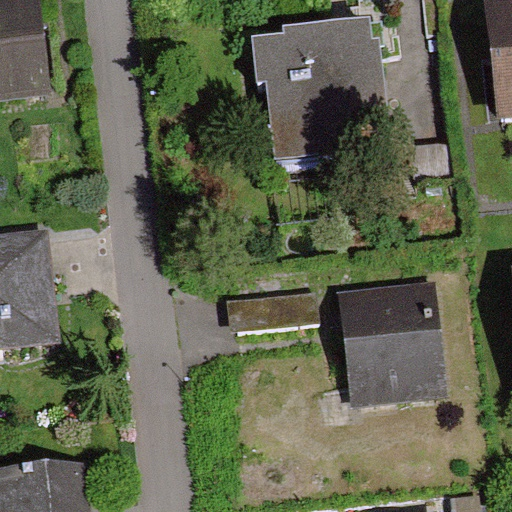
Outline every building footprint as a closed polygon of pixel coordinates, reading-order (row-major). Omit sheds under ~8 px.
[(0,0),(0,96),(52,90),(40,0),(0,0)] [(511,1),(488,5),(503,121),(511,119),(511,1)] [(282,37),(253,39),(257,88),(272,86),(278,157),(373,149),(369,110),(384,108),(375,15),(281,23),(282,37)] [(50,229),(0,234),(0,346),(61,341),(50,229)] [(434,288),(344,298),(355,393),(444,383),(434,288)] [(316,294),(228,306),(231,331),(319,319),(316,294)] [(94,511),(90,465),(0,473),(0,511),(94,511)]
